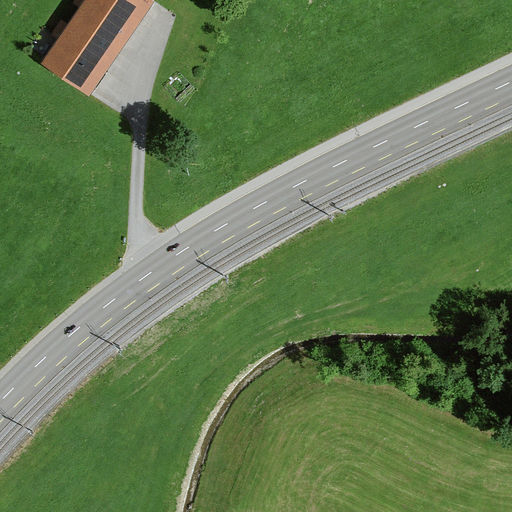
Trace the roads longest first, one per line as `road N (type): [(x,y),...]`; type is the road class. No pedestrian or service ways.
road 1 (secondary): [(0,405),(72,335),(209,236),(511,83)]
road 2 (track): [(142,67),(136,240),(153,272)]
